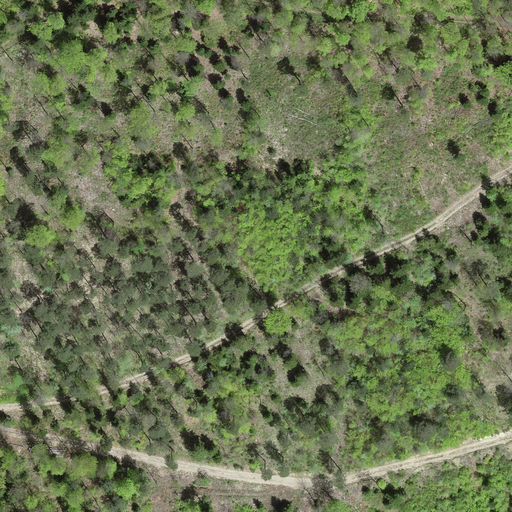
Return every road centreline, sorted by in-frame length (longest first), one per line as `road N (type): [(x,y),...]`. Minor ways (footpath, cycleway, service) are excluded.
road 1 (track): [(0,406),(45,403),(161,368),(428,229),(511,172)]
road 2 (track): [(0,430),(237,476),(315,483),(511,436)]
road 3 (track): [(0,507),(165,488),(264,492),(293,482)]
